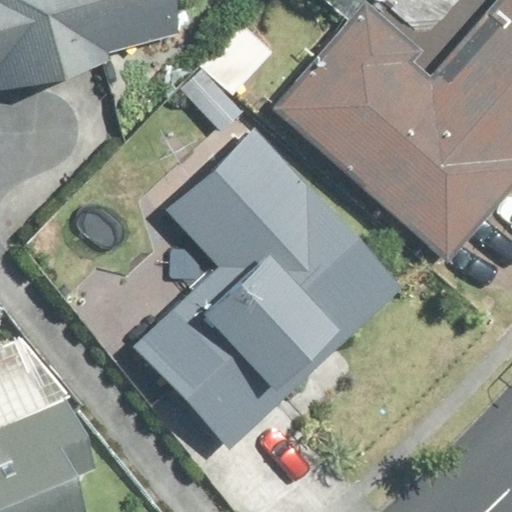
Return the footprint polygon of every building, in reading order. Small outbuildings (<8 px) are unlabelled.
[(241,0),(0,0),(0,75),(245,12),(241,0)] [(368,0),(352,0),(265,97),(448,259),(511,187),(511,0),(484,0),(433,57),(368,0)] [(245,102),(212,64),(183,89),(216,127),(245,102)] [(403,266),(247,114),(160,203),(211,253),(131,335),(235,437),(403,266)] [(0,511),(111,511),(36,322),(0,336),(0,511)]
